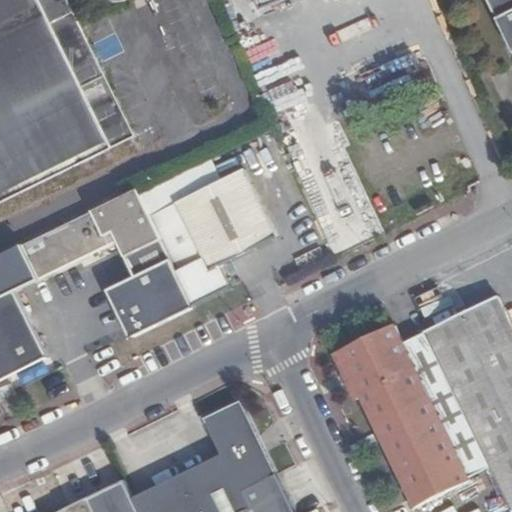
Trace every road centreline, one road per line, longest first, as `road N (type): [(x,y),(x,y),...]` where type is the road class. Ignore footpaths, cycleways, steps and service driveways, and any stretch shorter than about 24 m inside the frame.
road 1 (unclassified): [(0,457),(276,340)]
road 2 (unclassified): [(511,225),(276,340)]
road 3 (unclassified): [(276,340),(361,511)]
